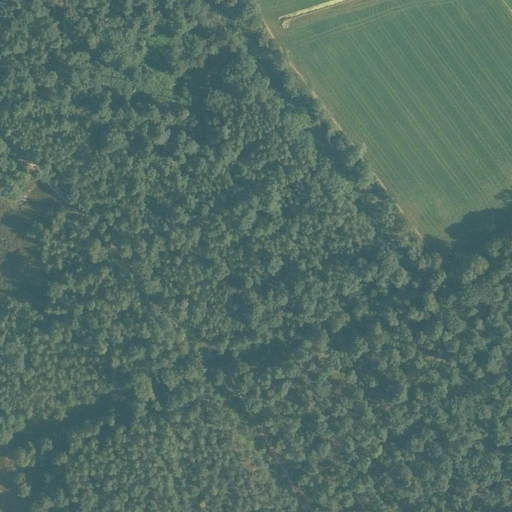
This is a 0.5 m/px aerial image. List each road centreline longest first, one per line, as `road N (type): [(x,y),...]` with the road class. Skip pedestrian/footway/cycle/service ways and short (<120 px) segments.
road 1 (track): [(311,511),(202,343),(0,134)]
road 2 (track): [(428,278),(223,0)]
